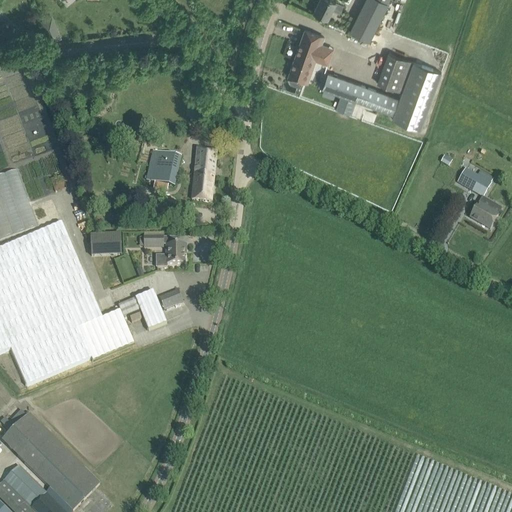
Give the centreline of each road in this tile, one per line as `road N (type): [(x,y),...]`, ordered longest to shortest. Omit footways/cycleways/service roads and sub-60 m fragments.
road 1 (tertiary): [(141,511),(168,463),(216,313),(242,159)]
road 2 (unclassified): [(511,293),(242,159)]
road 3 (unclassified): [(247,108),(220,89),(155,0)]
